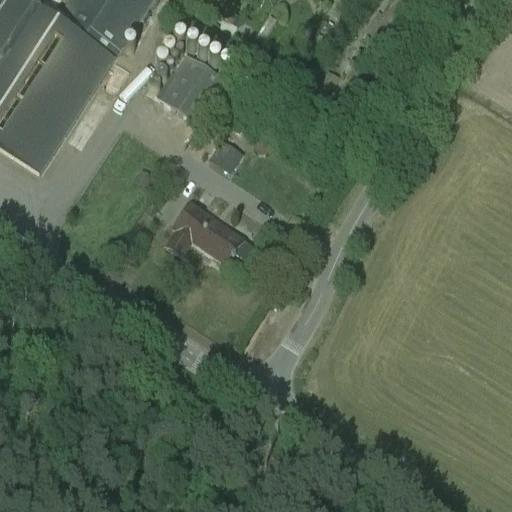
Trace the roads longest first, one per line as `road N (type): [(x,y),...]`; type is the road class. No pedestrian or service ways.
road 1 (unclassified): [(253,398),(490,0)]
road 2 (tertiary): [(253,398),(0,234)]
road 3 (tertiary): [(427,511),(253,398)]
